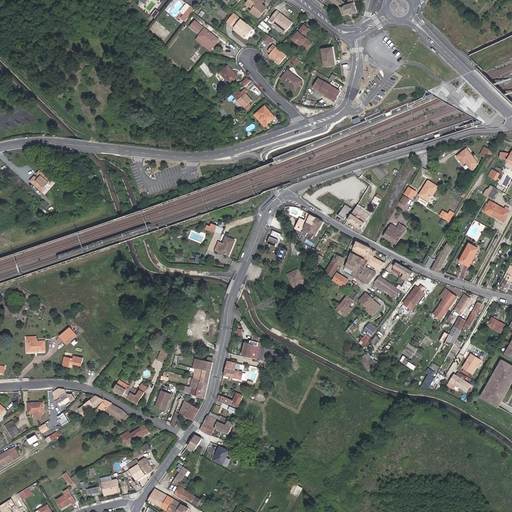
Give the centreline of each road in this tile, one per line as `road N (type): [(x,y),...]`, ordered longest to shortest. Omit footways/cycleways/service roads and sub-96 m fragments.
road 1 (residential): [(0,147),(50,142),(207,155),(300,127)]
road 2 (residential): [(288,195),(260,227),(229,306),(213,395),(187,436)]
road 3 (residential): [(288,195),(418,267),(511,298)]
road 4 (residential): [(511,124),(379,159),(288,195)]
road 5 (residential): [(0,386),(84,386),(187,436)]
road 6 (tertiary): [(511,115),(408,16)]
